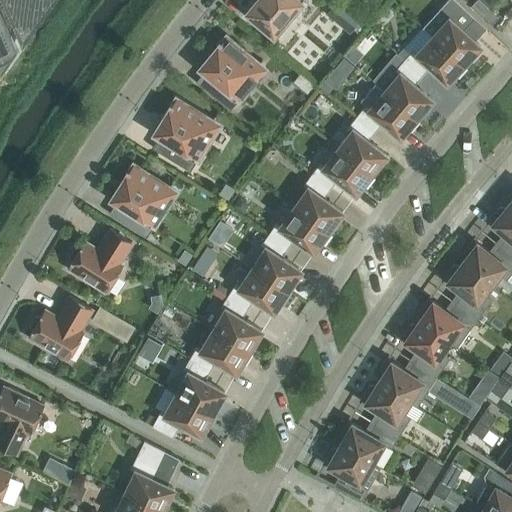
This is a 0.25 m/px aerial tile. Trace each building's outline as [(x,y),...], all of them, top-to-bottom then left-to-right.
[(53,0),(2,0),(16,29),(17,28),(16,26),(32,28),(30,30),(32,31),(53,0)] [(255,0),(246,12),(274,35),(302,1),(300,0),(255,0)] [(433,35),(465,64),(475,54),(473,52),(480,45),(474,40),(485,27),(456,0),(446,0),(438,9),(448,18),(433,35)] [(481,15),(488,7),(480,0),(475,0),(471,5),(481,15)] [(488,7),(481,15),(491,24),(498,17),(488,7)] [(348,11),(337,24),(349,33),(359,20),(348,11)] [(430,66),(447,81),(454,74),(455,75),(465,64),(433,35),(417,52),(413,49),(404,59),(422,74),(430,66)] [(264,68),(226,36),(210,54),(208,52),(207,53),(210,55),(200,67),(204,70),(195,81),(230,109),(264,68)] [(353,44),(344,55),(354,63),(363,53),(353,44)] [(422,74),(404,59),(395,69),(399,73),(384,90),(417,118),(427,107),(425,106),(432,98),(414,84),(422,74)] [(297,80),(311,92),(319,83),(305,71),(297,80)] [(333,87),(324,79),(321,82),(319,85),(328,93),(333,87)] [(383,121),(400,136),(407,128),(408,129),(417,118),(384,90),(369,108),(365,105),(356,115),(375,130),(383,121)] [(155,132),(159,135),(152,147),(190,170),(218,124),(176,98),(163,118),(161,117),(160,118),(162,119),(155,132)] [(352,129),(338,147),(372,174),(381,163),(380,161),(386,154),(368,139),(375,130),(356,115),(348,126),(352,129)] [(338,178),(356,192),(362,184),(363,186),(372,174),(338,147),(324,166),(319,162),(311,173),(330,187),(338,178)] [(175,191),(133,164),(120,184),(118,183),(117,184),(120,185),(112,198),(116,201),(109,212),(146,236),(175,191)] [(294,206),(329,232),(338,220),(336,219),(342,210),(323,197),(330,187),(311,173),(303,184),(307,187),(294,206)] [(225,182),(218,194),(228,200),(235,188),(225,182)] [(246,199),(239,195),(232,205),(243,213),(247,208),(246,199)] [(511,207),(507,204),(504,208),(502,206),(499,207),(497,208),(487,220),(488,221),(488,220),(507,235),(500,244),(511,254),(511,207)] [(295,237),(313,250),(319,242),(321,243),(329,232),(294,206),(280,225),(276,222),(268,233),(288,247),(295,237)] [(72,260),(68,267),(72,270),(71,272),(81,278),(82,276),(106,291),(123,265),(119,262),(132,241),(110,228),(101,242),(103,243),(99,250),(84,240),(80,247),(75,247),(69,256),(72,260)] [(300,269),(281,256),(288,247),(268,233),(260,244),(265,247),(252,267),(289,291),(297,279),(295,277),(300,269)] [(473,238),(464,250),(463,253),(463,255),(464,257),(461,261),(491,284),(500,273),(506,278),(510,272),(511,270),(511,254),(500,244),(492,254),(473,239),(474,238),(473,238)] [(184,249),(177,260),(185,265),(192,254),(184,249)] [(191,269),(202,276),(209,266),(198,259),(191,269)] [(456,302),(476,317),(480,312),(490,299),(483,295),(491,284),(461,261),(459,265),(456,264),(454,264),(452,266),(442,278),(443,279),(443,278),(462,293),(456,302)] [(254,297),(273,310),(279,302),(281,303),(289,291),(252,267),(239,286),(235,283),(227,294),(248,307),(254,297)] [(224,299),(227,294),(214,286),(211,291),(224,299)] [(261,329),(242,317),(248,307),(227,294),(220,306),(225,309),(213,329),(250,351),(258,339),(256,338),(261,329)] [(33,329),(29,336),(33,338),(32,340),(42,346),(43,344),(68,358),(84,331),(80,329),(92,308),(70,295),(61,309),(63,311),(59,317),(45,309),(41,315),(35,315),(30,324),(33,329)] [(418,320),(449,342),(456,346),(476,317),(456,302),(449,311),(429,298),(430,297),(429,296),(420,309),(419,312),(419,314),(421,316),(418,320)] [(115,315),(99,306),(90,321),(106,330),(115,315)] [(441,353),(449,342),(418,320),(415,324),(413,323),(411,323),(409,325),(400,338),(401,338),(420,352),(414,361),(435,375),(441,366),(448,357),(441,353)] [(108,341),(115,345),(128,325),(121,321),(108,341)] [(216,359),(236,371),(241,363),(243,364),(250,351),(213,329),(201,349),(196,346),(189,357),(210,369),(216,359)] [(224,391),(204,380),(210,369),(189,357),(183,369),(187,372),(176,392),(214,413),(221,401),(220,400),(224,391)] [(414,361),(408,371),(387,358),(388,357),(387,357),(379,370),(378,372),(378,375),(380,377),(377,381),(409,401),(416,405),(435,375),(414,361)] [(489,369),(499,376),(506,368),(495,360),(489,369)] [(491,386),(498,376),(488,368),(481,378),(469,396),(480,403),(491,386)] [(498,379),(508,387),(511,380),(511,373),(505,369),(498,379)] [(498,379),(490,390),(501,397),(508,387),(498,379)] [(377,381),(375,385),(373,384),(370,385),(368,386),(360,400),(361,399),(381,412),(375,422),(397,436),(409,417),(402,412),(409,401),(377,381)] [(8,387),(3,385),(0,391),(0,418),(5,421),(2,428),(0,427),(0,445),(16,453),(27,431),(30,433),(44,404),(18,392),(19,390),(9,386),(8,387)] [(173,437),(181,423),(201,434),(205,425),(207,426),(214,413),(176,392),(165,413),(160,410),(156,417),(152,425),(173,437)] [(469,397),(460,410),(471,417),(480,404),(469,397)] [(478,419),(488,427),(495,416),(485,409),(478,419)] [(149,413),(144,422),(152,426),(152,425),(156,417),(149,413)] [(339,443),(372,462),(384,442),(391,446),(397,436),(375,422),(369,432),(348,420),(349,419),(348,419),(340,433),(339,435),(340,437),(342,439),(339,443)] [(481,437),(488,427),(478,419),(471,430),(481,437)] [(129,434),(125,442),(140,448),(143,441),(129,434)] [(125,492),(164,510),(170,497),(169,496),(173,487),(165,484),(171,471),(158,465),(165,451),(144,439),(143,441),(140,448),(130,468),(135,471),(125,492)] [(338,486),(360,498),(379,466),(372,462),(339,443),(337,447),(335,447),(332,447),(330,449),(322,463),(323,463),(324,463),(344,475),(338,486)] [(0,498),(11,473),(0,467),(0,498)] [(477,503),(484,507),(493,511),(511,511),(511,496),(511,493),(511,481),(496,471),(477,503)] [(417,474),(412,483),(426,492),(431,482),(417,474)] [(81,485),(73,481),(65,494),(74,499),(81,485)] [(439,481),(432,492),(444,499),(444,498),(450,488),(439,481)] [(21,508),(30,511),(32,511),(39,497),(28,492),(21,508)] [(163,511),(164,510),(125,492),(115,511),(113,511),(110,510),(109,511),(163,511)] [(432,492),(428,500),(440,507),(444,499),(432,492)] [(342,511),(345,505),(324,497),(319,511),(342,511)]
